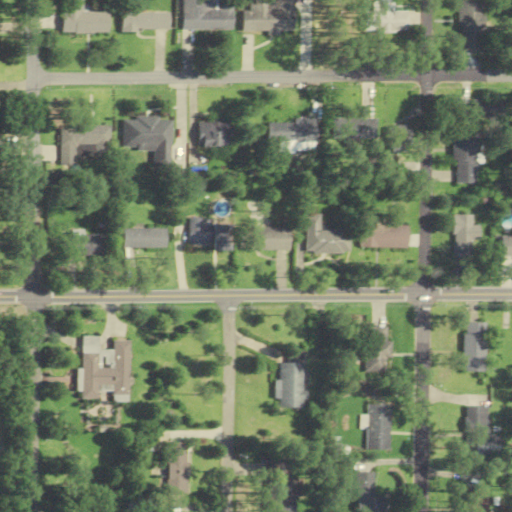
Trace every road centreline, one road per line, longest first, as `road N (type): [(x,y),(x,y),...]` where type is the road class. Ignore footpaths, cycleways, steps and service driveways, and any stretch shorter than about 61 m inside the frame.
road 1 (residential): [(424,0),(420,511)]
road 2 (tertiary): [(511,294),(0,297)]
road 3 (residential): [(32,0),(30,511)]
road 4 (residential): [(511,75),(34,77)]
road 5 (residential): [(229,295),(226,511)]
